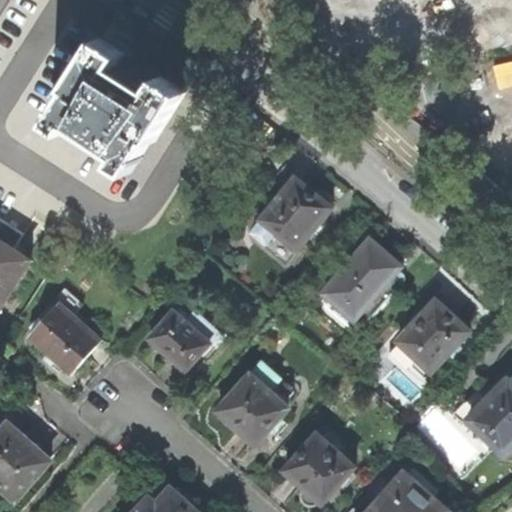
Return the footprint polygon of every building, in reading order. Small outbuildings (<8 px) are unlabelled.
[(363,0),(374,22),(511,139),(511,31),(475,0),(363,0)] [(153,143),(183,93),(161,79),(153,91),(134,79),(115,66),(122,54),(99,39),(68,88),(71,89),(72,92),(63,107),(58,107),(60,111),(52,124),(67,133),(72,126),(119,154),(115,164),(130,173),(150,141),(153,143)] [(298,251),(332,210),(330,207),(329,198),(327,195),(323,191),(317,190),(311,192),(295,178),(249,233),(265,246),(275,233),(298,251)] [(13,249),(22,233),(0,219),(0,309),(31,261),(13,249)] [(349,346),(392,297),(382,288),(400,267),(386,255),(370,241),(309,311),(349,346)] [(455,346),(470,328),(454,314),(437,299),(388,355),(409,373),(413,369),(425,381),(446,356),(450,360),(458,349),(455,346)] [(101,341),(61,304),(30,338),(71,375),(86,359),(101,341)] [(204,364),(224,340),(194,314),(191,318),(178,307),(150,340),(170,357),(187,372),(198,359),(204,364)] [(273,431),(281,421),(278,419),(287,409),(284,405),(293,394),(293,390),(261,363),(218,412),(221,415),(219,418),(227,427),(233,430),(237,429),(256,445),(270,428),(273,431)] [(507,455),(511,450),(511,380),(510,378),(508,380),(502,373),(484,392),(478,387),(453,411),(465,423),(471,418),(507,455)] [(0,483),(18,500),(52,461),(38,449),(40,446),(32,439),(26,434),(24,436),(10,424),(0,435),(0,483)] [(320,502),(324,505),(356,467),(341,454),(348,446),(325,427),(286,472),(306,489),(304,492),(302,495),(302,500),(304,504),(308,507),(313,507),(317,505),(320,502)] [(445,511),(447,511),(405,473),(391,489),(389,487),(380,497),(382,499),(370,511),(445,511)] [(207,511),(207,509),(201,502),(195,496),(186,490),(177,487),(175,490),(173,488),(157,504),(149,498),(136,511),(207,511)]
